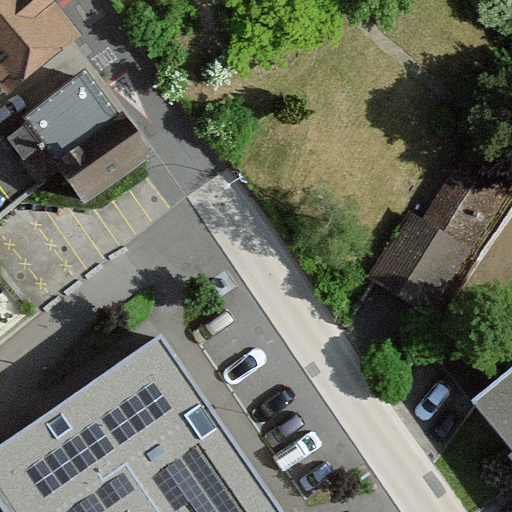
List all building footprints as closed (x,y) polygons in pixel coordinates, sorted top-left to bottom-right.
[(0,0),(0,105),(78,45),(36,0),(0,0)] [(91,86),(9,146),(40,188),(61,173),(87,208),(148,163),(91,86)] [(409,219),(371,282),(434,319),(471,255),(409,219)] [(0,352),(42,319),(0,266),(0,352)] [(279,511),(161,337),(0,445),(0,507),(3,511),(279,511)] [(511,452),(511,384),(479,410),(511,452)]
